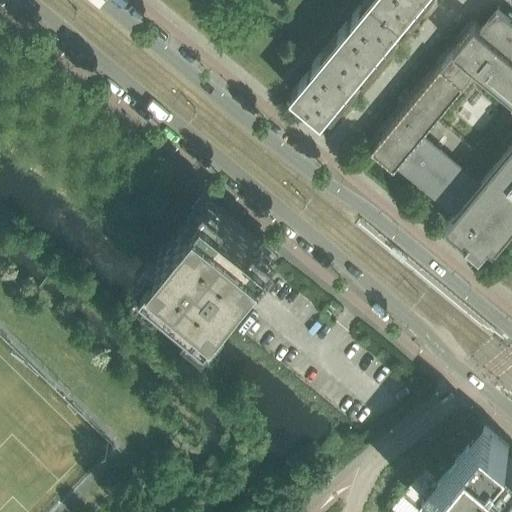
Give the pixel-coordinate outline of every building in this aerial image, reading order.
[(389,42),(386,39),(402,19),(379,0),(366,0),(332,41),(363,66),(378,48),(382,51),(389,42)] [(379,0),(402,19),(418,0),(421,3),(424,0),(379,0)] [(471,236),(466,241),(480,252),(489,241),(493,245),(511,222),(511,8),(507,12),(498,4),(480,26),(475,21),(454,47),(455,47),(441,63),(372,146),(394,164),(396,162),(454,211),(446,221),(464,236),(467,233),(471,236)] [(348,92),(349,91),(350,90),(346,86),(363,66),(332,41),(291,90),(322,115),(338,96),(342,99),(348,92)] [(209,320),(270,247),(205,194),(145,267),(209,320)] [(437,511),(511,511),(511,451),(507,447),(509,445),(484,425),(422,499),(437,511)]
